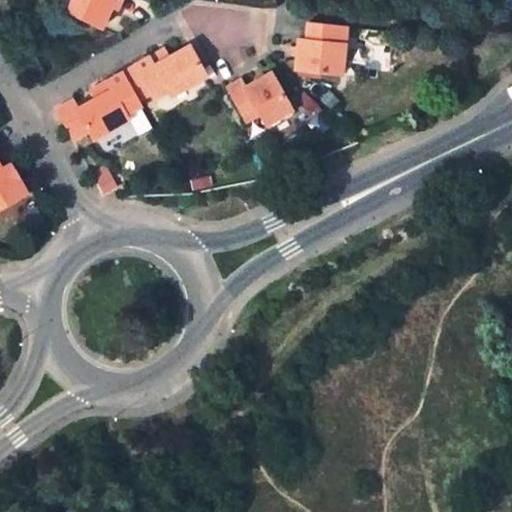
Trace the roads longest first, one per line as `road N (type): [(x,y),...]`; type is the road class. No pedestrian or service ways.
road 1 (secondary): [(511,126),(283,236)]
road 2 (residential): [(243,33),(187,17),(18,111)]
road 3 (secondary): [(104,383),(154,381),(176,368),(193,349),(204,300)]
road 4 (residential): [(92,241),(18,111)]
